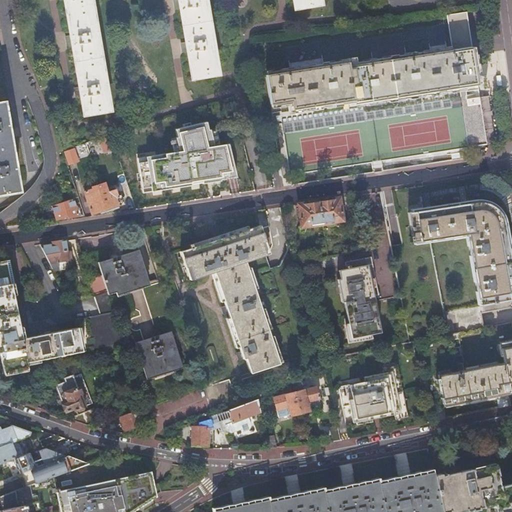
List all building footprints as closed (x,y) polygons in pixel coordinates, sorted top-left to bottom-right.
[(90,0),(64,0),(84,113),(109,109),(90,0)] [(204,0),(178,0),(191,77),(217,73),(204,0)] [(465,9),(443,13),(448,47),(470,47),(467,27),(465,9)] [(350,63),(359,112),(478,95),(470,47),(448,47),(350,63)] [(359,112),(350,63),(261,76),(267,116),(289,113),(291,123),(359,112)] [(359,112),(291,123),(282,124),(291,176),(486,147),(478,95),(359,112)] [(0,195),(4,195),(4,192),(17,189),(2,103),(0,103),(0,195)] [(189,133),(164,137),(168,159),(192,154),(189,133)] [(114,148),(109,135),(99,138),(103,151),(103,152),(114,148)] [(103,151),(99,138),(86,142),(90,155),(103,151)] [(216,157),(214,143),(201,145),(205,163),(213,162),(215,176),(243,172),(240,150),(226,152),(227,155),(216,157)] [(77,161),(73,147),(64,149),(69,164),(77,161)] [(155,159),(127,166),(129,174),(133,173),(137,188),(161,181),(155,159)] [(104,181),(98,183),(91,186),(92,188),(84,191),(92,212),(100,210),(101,211),(115,206),(117,205),(116,203),(122,201),(119,193),(117,194),(109,197),(107,189),(104,181)] [(115,187),(107,189),(109,197),(117,194),(115,187)] [(318,201),(321,223),(342,220),(339,198),(318,201)] [(78,214),(72,199),(51,205),(56,219),(68,216),(69,217),(78,214)] [(318,201),(297,204),(301,226),(321,223),(318,201)] [(477,201),(407,212),(412,242),(467,233),(480,304),(510,300),(505,277),(511,276),(511,271),(503,220),(502,216),(500,213),(498,210),(496,208),(494,206),(491,204),(487,202),(484,201),(481,201),(477,201)] [(189,248),(181,250),(186,266),(190,265),(194,278),(214,271),(243,359),(245,358),(250,372),(278,364),(245,261),(266,255),(262,242),(266,241),(260,225),(193,246),(192,244),(188,245),(189,248)] [(39,245),(48,262),(71,259),(70,251),(66,251),(65,241),(39,245)] [(102,275),(107,291),(147,278),(139,250),(119,256),(118,253),(116,252),(115,252),(113,252),(111,253),(110,255),(112,259),(98,263),(102,275)] [(339,279),(336,280),(341,302),(343,302),(350,338),(380,332),(365,257),(343,262),(343,265),(348,264),(348,268),(337,270),(339,279)] [(107,291),(94,296),(99,314),(55,323),(56,332),(21,339),(5,260),(0,261),(0,357),(3,373),(27,368),(26,362),(123,342),(107,291)] [(88,280),(94,296),(107,291),(102,275),(89,279),(88,280)] [(149,338),(135,343),(144,373),(180,361),(171,332),(157,337),(155,331),(154,330),(153,330),(151,330),(150,330),(149,332),(148,333),(149,338)] [(437,377),(435,378),(436,383),(438,382),(442,403),(508,390),(508,388),(511,387),(511,340),(499,343),(503,363),(437,375),(437,377)] [(338,385),(342,406),(349,404),(352,422),(356,421),(371,418),(380,416),(393,414),(406,411),(397,368),(383,371),(363,375),(364,380),(338,385)] [(65,381),(55,385),(66,413),(93,403),(82,374),(74,377),(73,375),(64,378),(65,381)] [(316,386),(294,391),(299,412),(309,409),(308,407),(320,405),(318,398),(316,386)] [(299,412),(294,391),(267,398),(272,417),(288,413),(288,415),(299,412)] [(258,411),(255,398),(228,410),(228,411),(209,416),(210,418),(212,427),(213,428),(231,422),(231,421),(238,420),(258,411)] [(75,415),(72,420),(86,424),(98,420),(93,407),(75,415)] [(145,423),(139,408),(119,416),(125,431),(145,423)] [(212,427),(210,418),(199,422),(199,426),(192,426),(192,445),(208,445),(208,428),(212,427)] [(0,445),(12,441),(31,434),(32,431),(11,424),(10,426),(1,429),(0,429),(0,445)] [(341,439),(337,426),(329,427),(332,441),(341,439)] [(64,438),(54,434),(39,441),(41,447),(64,438)] [(273,434),(264,436),(267,447),(276,447),(273,434)] [(12,441),(0,445),(0,462),(18,456),(28,452),(24,444),(14,448),(12,441)] [(41,461),(35,463),(36,466),(43,463),(42,462),(56,457),(52,446),(38,451),(41,461)] [(30,451),(28,452),(18,456),(24,471),(28,469),(36,466),(35,463),(30,451)] [(433,474),(440,511),(442,511),(451,510),(451,511),(466,511),(497,506),(498,511),(511,511),(511,482),(500,485),(495,462),(433,474)] [(28,469),(24,471),(18,473),(10,476),(7,478),(12,492),(0,495),(0,496),(3,510),(19,506),(15,490),(34,483),(28,469)] [(440,511),(433,474),(432,471),(378,483),(377,480),(323,492),(322,489),(267,501),(267,498),(214,510),(214,511),(440,511)] [(138,511),(136,508),(157,496),(150,472),(58,492),(62,511),(138,511)]
